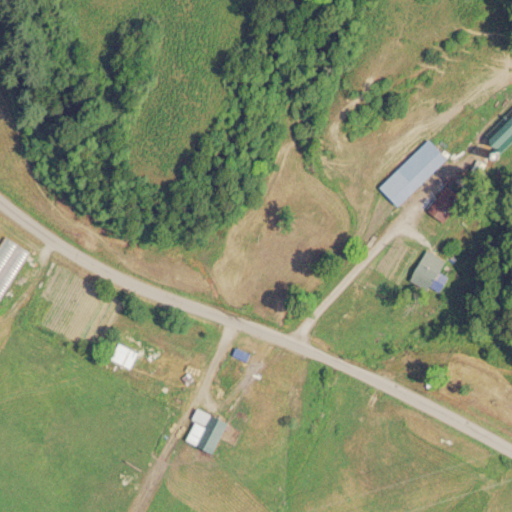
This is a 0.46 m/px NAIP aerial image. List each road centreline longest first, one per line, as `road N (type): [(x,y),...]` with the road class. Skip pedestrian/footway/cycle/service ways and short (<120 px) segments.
road 1 (tertiary): [(511,448),(292,340),(99,266),(0,199)]
road 2 (track): [(234,319),(131,511)]
